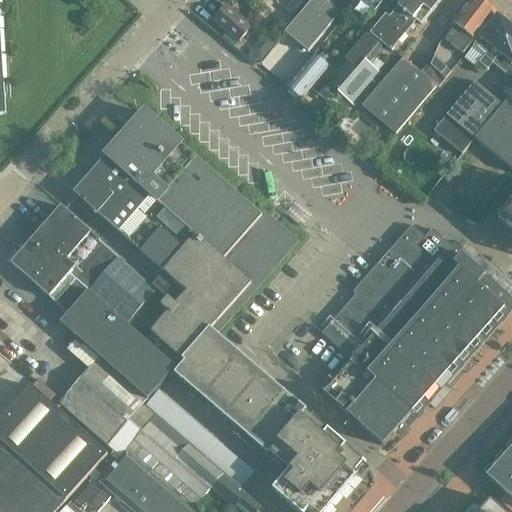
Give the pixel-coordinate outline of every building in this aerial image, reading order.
[(312,0),(298,18),(301,21),(288,37),(305,50),(337,11),(323,0),(312,0)] [(338,0),(349,9),(356,0),(338,0)] [(356,0),(349,9),(366,22),(384,0),(356,0)] [(369,35),(380,44),(416,0),(390,0),(390,1),(397,8),(389,18),(385,15),(369,35)] [(416,0),(380,44),(391,53),(407,34),(403,30),(412,20),(420,27),(441,0),(416,0)] [(462,55),(494,15),(476,0),(471,0),(452,25),(455,27),(444,41),(462,55)] [(213,22),(238,45),(253,29),(228,7),(213,22)] [(511,29),(498,18),(473,49),(484,58),(478,65),(487,72),(492,65),(508,78),(511,72),(511,29)] [(367,34),(352,53),(346,60),(342,56),(322,80),(312,91),(329,105),(338,93),(339,94),(364,63),(380,44),(369,35),(367,34)] [(396,137),(435,88),(402,60),(362,110),(396,137)] [(364,63),(339,94),(351,104),(376,73),(364,63)] [(303,76),(290,92),(300,101),(314,85),(303,76)] [(474,141),(502,106),(474,83),(446,118),(434,133),(462,156),(474,141)] [(511,93),(502,106),(474,141),(511,170),(511,93)] [(262,217),(147,114),(114,151),(263,283),(298,243),(265,213),(262,217)] [(114,151),(108,157),(75,195),(187,295),(177,307),(169,300),(162,307),(170,314),(152,334),(154,336),(149,342),(185,374),(217,337),(215,336),(220,331),(221,331),(263,283),(114,151)] [(511,203),(498,219),(511,231),(511,203)] [(62,323),(101,358),(149,401),(177,369),(128,326),(135,319),(142,325),(153,311),(147,306),(158,293),(63,208),(14,263),(70,314),(62,323)] [(322,335),(323,336),(351,361),(413,415),(419,420),(511,313),(511,300),(433,231),(426,238),(415,229),(322,335)] [(217,337),(185,374),(180,380),(269,458),(271,456),(290,472),(272,493),(294,511),(327,511),(367,468),(305,414),(306,413),(217,337)] [(149,401),(101,358),(60,404),(108,447),(115,454),(123,445),(158,405),(154,401),(147,410),(143,407),(149,401)] [(413,415),(351,361),(322,394),(383,448),(413,415)] [(32,388),(9,414),(85,481),(108,456),(32,388)] [(257,511),(261,508),(156,418),(164,410),(158,405),(123,445),(129,449),(196,507),(211,489),(232,508),(230,509),(233,511),(257,511)] [(85,481),(9,414),(0,423),(0,440),(67,501),(85,481)] [(0,489),(25,511),(57,511),(67,501),(0,440),(0,489)] [(193,511),(125,453),(129,449),(123,445),(115,454),(121,458),(101,482),(135,511),(193,511)] [(511,449),(488,477),(487,478),(511,499),(511,449)] [(96,511),(110,497),(94,481),(81,495),(96,511)] [(25,511),(0,489),(0,511),(25,511)] [(502,511),(490,501),(481,511),(502,511)]
